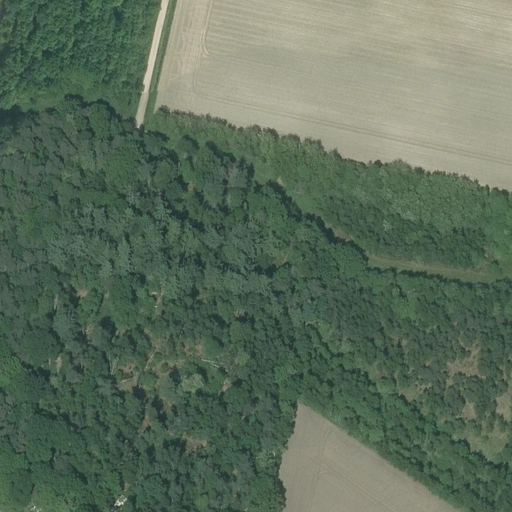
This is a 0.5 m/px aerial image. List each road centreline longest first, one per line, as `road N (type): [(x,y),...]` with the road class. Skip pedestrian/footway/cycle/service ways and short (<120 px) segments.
road 1 (track): [(511,285),(352,255),(247,170),(133,133)]
road 2 (track): [(133,133),(68,213),(54,243),(43,307),(41,436),(29,479),(0,488)]
road 3 (track): [(133,133),(165,0)]
